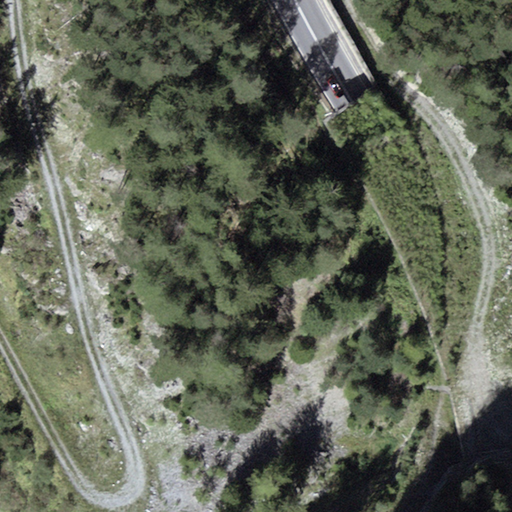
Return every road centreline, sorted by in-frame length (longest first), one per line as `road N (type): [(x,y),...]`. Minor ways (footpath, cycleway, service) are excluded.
road 1 (track): [(0,327),(88,492),(115,509),(138,506),(138,468),(74,277),(17,0)]
road 2 (primary): [(305,0),(450,259),(511,475)]
